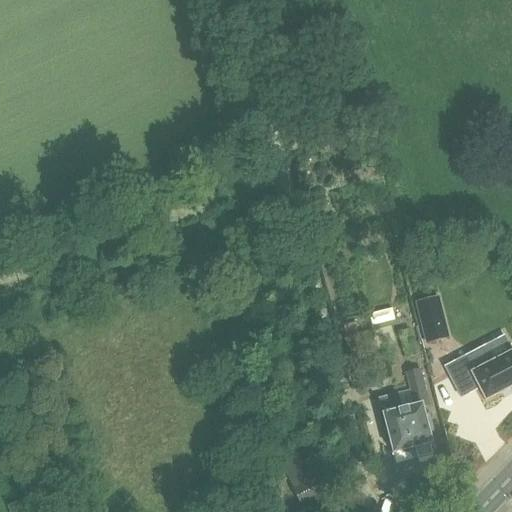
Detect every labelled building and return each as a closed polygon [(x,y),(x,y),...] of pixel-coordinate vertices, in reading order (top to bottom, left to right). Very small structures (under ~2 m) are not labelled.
[(305,195),(306,201),(309,211),(325,207),(323,198),(322,191),(305,195)] [(125,284),(110,289),(113,298),(128,293),(125,284)] [(423,328),(442,323),(436,298),(416,303),(423,328)] [(355,322),(342,326),(345,338),(343,338),(350,363),(376,356),(369,331),(358,334),(355,322)] [(487,349),(446,359),(454,392),(474,387),(477,400),(511,391),(511,359),(491,365),(487,349)] [(396,393),(378,398),(382,413),(381,413),(382,418),(379,421),(381,427),(384,428),(391,453),(393,452),(395,461),(410,458),(409,453),(408,449),(414,447),(416,452),(417,456),(431,452),(429,443),(431,443),(428,432),(433,431),(429,413),(424,415),(422,406),(430,404),(421,368),(406,372),(411,393),(410,393),(412,400),(414,405),(399,408),(396,393)] [(301,446),(281,456),(295,484),(293,485),(301,501),(324,490),(316,473),(315,474),(301,446)] [(29,511),(25,502),(10,508),(11,511),(29,511)]
